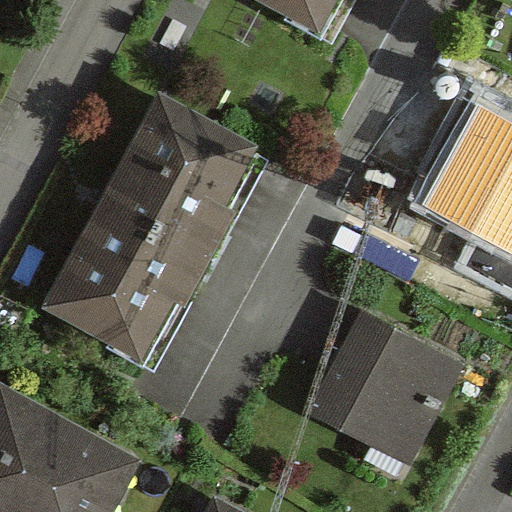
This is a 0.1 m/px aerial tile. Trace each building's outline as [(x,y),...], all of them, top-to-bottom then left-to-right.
[(279,0),(337,33),(356,0),(279,0)] [(156,362),(280,149),(173,88),(50,301),(156,362)] [(480,241),(511,259),(511,108),(481,92),(425,191),(489,226),(480,241)] [(413,459),(469,354),(368,300),(312,405),(413,459)] [(112,511),(143,453),(7,382),(0,395),(0,511),(112,511)] [(259,511),(218,490),(206,511),(259,511)]
